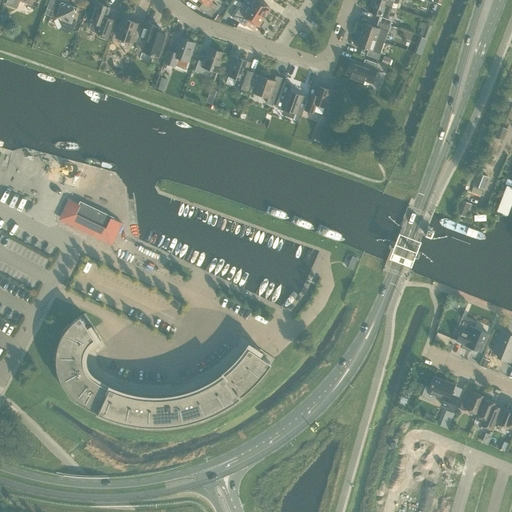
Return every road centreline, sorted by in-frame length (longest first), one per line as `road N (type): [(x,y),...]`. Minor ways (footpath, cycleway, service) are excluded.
road 1 (unclassified): [(68,247),(84,246),(281,337)]
road 2 (primary): [(374,320),(302,408),(208,465)]
road 3 (primary): [(223,473),(287,438),(321,408),(363,354),(374,320)]
road 4 (primary): [(208,465),(103,485),(0,467)]
road 5 (primary): [(0,480),(89,498),(206,480)]
road 6 (primary): [(374,320),(439,151)]
road 7 (primary): [(439,151),(503,0)]
road 8 (primary): [(480,0),(439,151)]
road 9 (unclassified): [(0,378),(68,247)]
road 10 (residential): [(281,52),(227,34),(169,0)]
road 11 (residential): [(353,0),(328,68),(281,52)]
